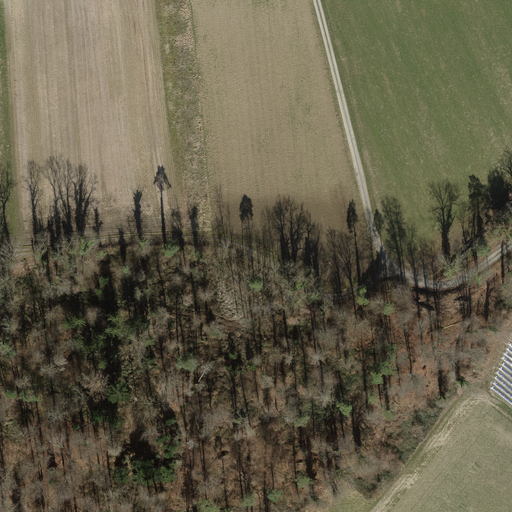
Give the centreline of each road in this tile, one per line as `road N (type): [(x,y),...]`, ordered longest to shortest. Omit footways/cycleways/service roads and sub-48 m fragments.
road 1 (track): [(0,254),(167,237),(223,243),(334,301),(390,268)]
road 2 (track): [(316,0),(390,268),(449,284),(511,244)]
